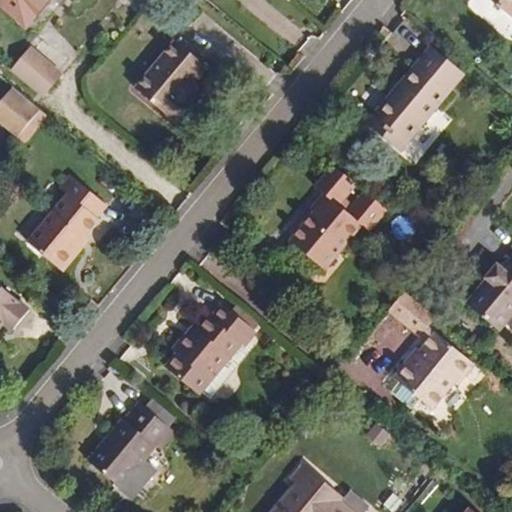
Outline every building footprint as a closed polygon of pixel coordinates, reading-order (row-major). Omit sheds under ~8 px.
[(0,0),(0,5),(25,27),(47,0),(0,0)] [(511,0),(489,0),(511,18),(511,0)] [(194,86),(208,70),(176,43),(136,92),(178,128),(194,108),(189,104),(197,95),(194,86)] [(407,143),(445,96),(436,88),(453,67),(430,48),(398,86),(400,88),(374,119),(386,129),(384,131),(390,135),(393,132),(407,143)] [(61,75),(30,49),(13,70),(44,96),(61,75)] [(463,75),(453,67),(436,88),(445,96),(463,75)] [(400,88),(398,86),(367,123),(400,150),(407,143),(393,132),(390,135),(384,131),(386,129),(374,119),(400,88)] [(0,122),(18,137),(40,110),(13,88),(0,103),(0,122)] [(48,116),(40,110),(18,137),(18,138),(25,143),(48,116)] [(320,267),(334,250),(338,253),(362,225),(369,231),(387,209),(365,191),(347,212),(339,206),(357,185),(333,166),(316,186),(327,195),(289,241),(320,267)] [(97,218),(107,206),(71,175),(59,188),(67,194),(28,242),(63,272),(78,253),(75,249),(86,236),(99,220),(97,218)] [(90,239),(86,236),(75,249),(78,253),(90,239)] [(338,253),(334,250),(320,267),(324,270),(338,253)] [(499,332),(511,315),(511,256),(502,269),(497,265),(466,304),(499,332)] [(0,327),(3,324),(13,332),(30,310),(0,284),(0,327)] [(436,318),(405,292),(389,311),(420,337),(428,327),(436,318)] [(199,396),(240,346),(243,348),(256,332),(223,303),(211,317),(209,315),(197,328),(188,338),(185,336),(173,350),(176,353),(165,367),(199,396)] [(197,328),(194,325),(185,336),(188,338),(197,328)] [(436,334),(428,327),(420,337),(428,343),(436,334)] [(432,410),(455,383),(458,385),(475,363),(436,334),(428,343),(420,352),(411,363),(408,360),(393,378),(399,382),(391,392),(410,408),(418,398),(432,410)] [(420,352),(417,349),(408,360),(411,363),(420,352)] [(121,488),(156,445),(160,449),(175,431),(139,402),(125,419),(123,418),(88,461),(121,488)] [(273,511),(353,511),(341,502),(343,499),(302,465),(290,480),(295,485),(273,511)] [(511,468),(508,465),(497,479),(511,491),(511,468)]
